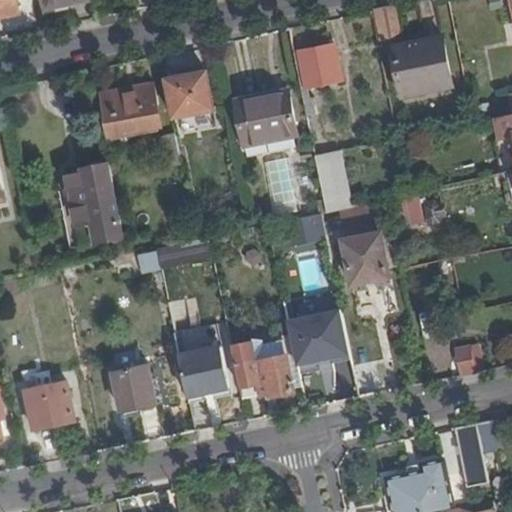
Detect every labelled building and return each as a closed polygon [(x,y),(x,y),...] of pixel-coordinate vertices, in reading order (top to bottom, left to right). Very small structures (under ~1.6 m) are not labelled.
[(0,0),(0,16),(19,13),(16,0),(0,0)] [(41,0),(44,9),(82,0),(41,0)] [(396,6),(376,10),(382,41),(402,37),(396,6)] [(445,37),(393,48),(403,95),(455,84),(445,37)] [(336,44),(295,53),(316,156),(340,151),(342,151),(339,137),(324,139),(313,86),(343,80),(336,44)] [(208,72),(168,80),(175,117),(215,110),(208,72)] [(154,84),(102,94),(110,136),(112,147),(130,144),(128,133),(147,129),(162,126),(158,105),(154,84)] [(272,96),(237,103),(246,146),(263,142),(264,151),(289,146),(287,137),(299,135),(289,90),(271,93),(272,96)] [(271,93),(236,101),(237,103),(272,96),(271,93)] [(215,110),(175,117),(176,123),(216,115),(215,110)] [(511,114),(497,117),(501,136),(499,136),(495,142),(502,173),(511,170),(511,114)] [(176,134),(159,137),(165,168),(182,165),(176,134)] [(263,142),(246,146),(247,154),(264,151),(263,142)] [(340,151),(316,156),(328,213),(352,208),(340,151)] [(108,163),(83,168),(84,172),(69,175),(79,226),(94,224),(98,244),(124,239),(108,163)] [(511,170),(502,173),(510,208),(511,207),(511,170)] [(412,196),(396,199),(401,226),(426,221),(419,191),(411,192),(412,196)] [(323,214),(316,215),(318,225),(325,224),(323,214)] [(316,215),(291,220),(296,246),(321,241),(318,225),(316,215)] [(381,222),(349,229),(351,239),(383,232),(381,222)] [(351,239),(345,240),(354,284),(392,277),(383,232),(351,239)] [(159,251),(141,255),(146,274),(163,269),(159,251)] [(330,294),(323,255),(298,259),(305,299),(330,294)] [(306,370),(359,356),(346,307),(293,321),(306,370)] [(199,335),(190,337),(192,351),(202,349),(199,335)] [(253,343),(233,347),(244,398),(274,392),(274,396),(296,392),(295,388),(302,386),(291,336),(278,338),(279,341),(265,344),(264,340),(253,339),(253,343)] [(190,337),(178,340),(191,402),(214,397),(212,392),(231,388),(223,345),(202,349),(192,351),(190,337)] [(472,346),(456,349),(462,376),(478,373),(472,346)] [(150,365),(114,372),(123,411),(158,403),(150,365)] [(68,382),(27,391),(35,429),(76,420),(68,382)] [(511,416),(491,421),(497,447),(511,443),(511,434),(511,429),(511,428),(511,416)] [(491,421),(478,423),(485,454),(498,452),(497,447),(491,421)] [(478,423),(457,428),(468,487),(490,483),(485,454),(478,423)] [(409,474),(387,478),(394,511),(431,511),(455,507),(445,460),(423,465),(424,470),(409,474)] [(423,465),(408,468),(409,474),(424,470),(423,465)]
